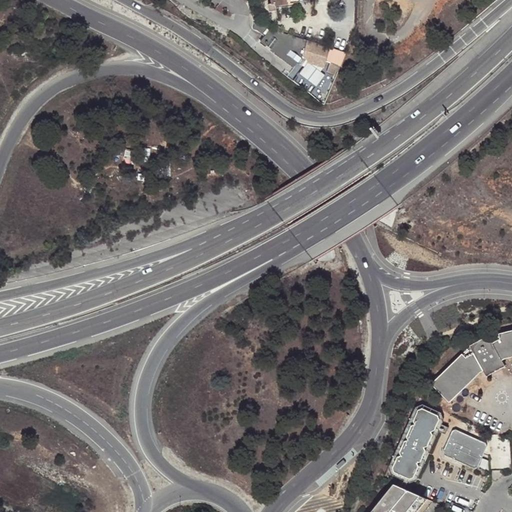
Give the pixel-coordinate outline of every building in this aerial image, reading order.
[(296,3),(296,0),(270,0),(271,2),(265,3),(266,10),(272,9),(272,6),(296,3)] [(252,22),(251,28),(258,31),(263,34),(258,41),(292,67),(295,64),(300,57),(301,56),(306,62),(322,66),(324,61),(334,64),(332,70),(336,72),(342,52),(267,29),(263,22),(252,22)] [(511,356),(511,330),(491,335),(492,337),(490,338),(488,336),(470,346),(471,349),(469,350),(467,349),(432,384),(450,402),(481,372),(484,371),(487,376),(505,366),(502,360),(510,357),(511,356)] [(423,404),(422,407),(429,410),(437,413),(442,416),(437,429),(432,432),(433,437),(429,446),(426,447),(427,452),(422,462),(418,463),(420,467),(414,479),(394,471),(393,475),(411,483),(417,481),(446,418),(443,412),(423,404)] [(422,407),(419,409),(414,420),(415,424),(411,425),(407,435),(409,439),(405,441),(401,450),(402,455),(397,456),(393,467),(394,471),(414,479),(420,467),(418,463),(422,462),(427,452),(426,447),(429,446),(433,437),(432,432),(437,429),(442,416),(437,413),(429,410),(422,407)] [(453,431),(444,451),(445,456),(475,469),(478,468),(487,448),(486,444),(457,430),(453,431)] [(407,511),(418,499),(424,502),(427,499),(405,489),(401,487),(394,484),(371,511),(407,511)] [(416,511),(424,502),(418,499),(407,511),(416,511)]
